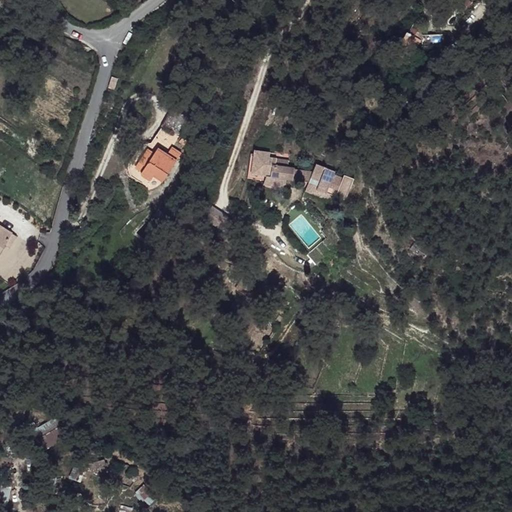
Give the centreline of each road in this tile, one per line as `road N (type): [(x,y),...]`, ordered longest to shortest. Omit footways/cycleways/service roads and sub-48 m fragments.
road 1 (unclassified): [(0,302),(40,291),(54,264),(112,38)]
road 2 (unknown): [(229,195),(235,147),(264,71),(306,0)]
